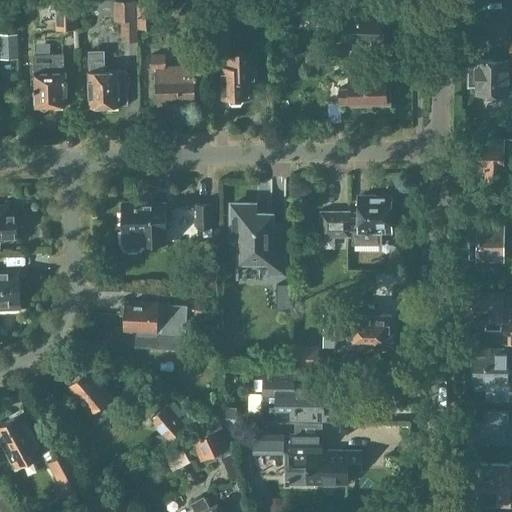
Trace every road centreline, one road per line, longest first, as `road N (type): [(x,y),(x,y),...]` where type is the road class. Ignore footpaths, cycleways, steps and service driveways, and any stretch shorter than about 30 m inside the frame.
road 1 (residential): [(432,511),(433,143)]
road 2 (residential): [(79,160),(433,143)]
road 3 (residential): [(0,377),(43,354),(77,315),(79,160)]
road 4 (residential): [(433,143),(431,16)]
